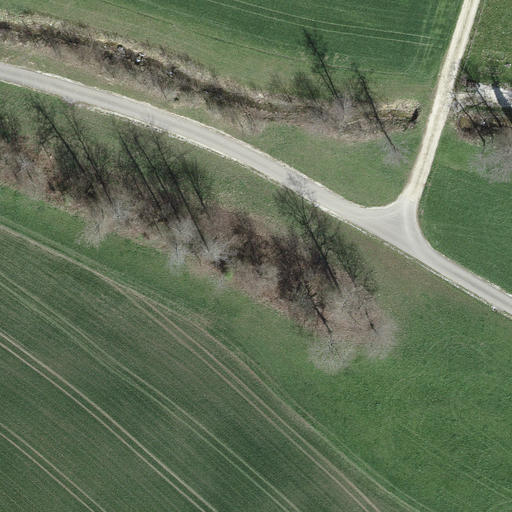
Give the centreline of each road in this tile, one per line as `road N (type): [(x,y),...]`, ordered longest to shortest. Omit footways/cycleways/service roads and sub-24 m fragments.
road 1 (track): [(0,72),(208,138),(511,306)]
road 2 (track): [(474,0),(394,235)]
